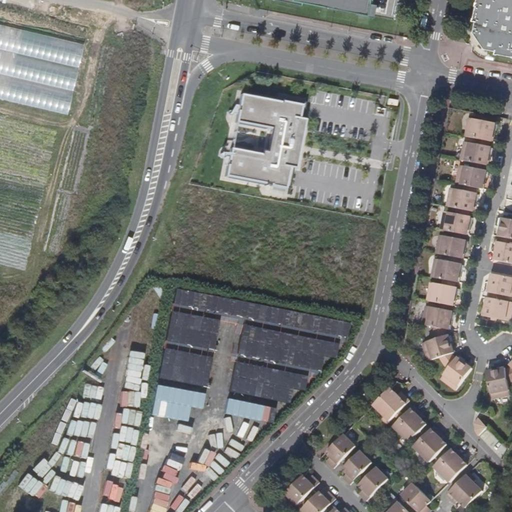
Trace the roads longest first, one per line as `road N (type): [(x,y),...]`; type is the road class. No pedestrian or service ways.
road 1 (primary): [(175,39),(137,219),(93,314)]
road 2 (residential): [(424,73),(373,335)]
road 3 (residential): [(424,73),(403,55),(196,13)]
road 4 (primary): [(93,314),(129,266),(156,205),(176,110)]
road 5 (residential): [(227,48),(397,82),(424,73)]
road 6 (residential): [(453,420),(469,407),(480,350),(468,335),(481,268)]
road 7 (residential): [(481,268),(511,105)]
road 8 (primary): [(0,417),(93,314)]
road 9 (residential): [(373,335),(289,436)]
